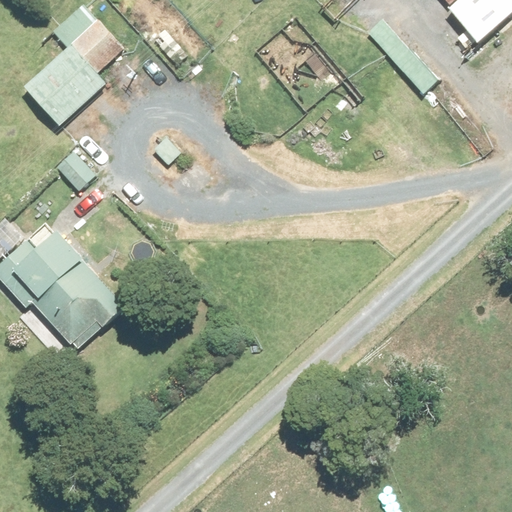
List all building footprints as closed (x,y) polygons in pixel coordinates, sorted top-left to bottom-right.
[(511,12),(500,0),(349,0),(340,9),(425,101),(511,21),(511,12)] [(55,30),(69,45),(21,87),(61,132),(107,91),(94,76),(122,51),(82,6),(55,30)] [(185,157),(168,138),(154,151),(170,170),(185,157)] [(75,151),(58,168),(78,190),(96,174),(75,151)] [(127,312),(57,230),(29,254),(21,244),(0,262),(0,283),(22,310),(31,303),(76,355),(127,312)]
